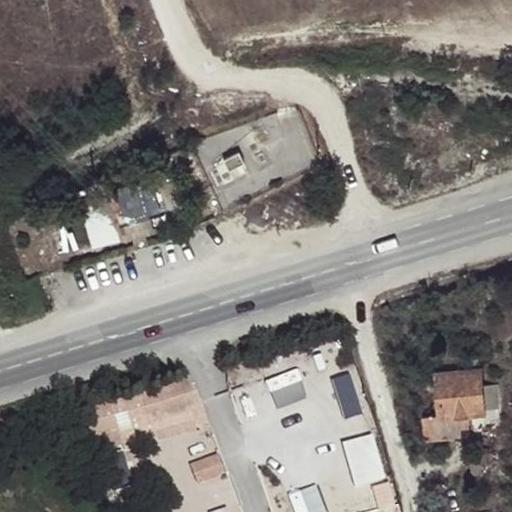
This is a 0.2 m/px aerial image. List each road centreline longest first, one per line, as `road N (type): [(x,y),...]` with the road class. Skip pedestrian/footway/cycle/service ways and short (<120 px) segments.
road 1 (residential): [(170,0),(202,71),(224,84),(321,86),(378,263)]
road 2 (secondary): [(349,273),(0,376)]
road 3 (unclassified): [(416,511),(412,475),(349,273)]
road 4 (secondary): [(511,222),(378,263)]
